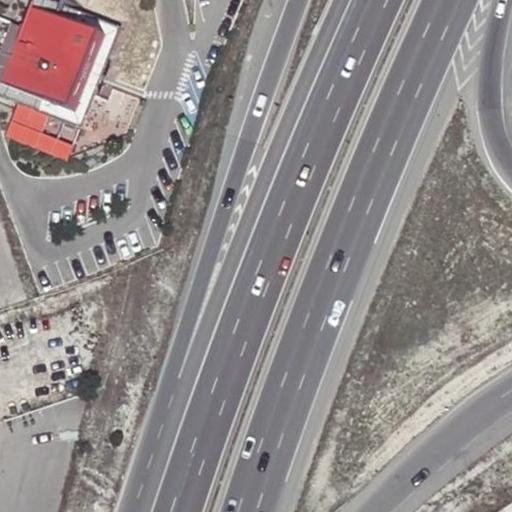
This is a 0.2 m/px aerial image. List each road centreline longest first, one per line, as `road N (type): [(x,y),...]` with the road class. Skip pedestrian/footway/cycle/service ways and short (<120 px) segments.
road 1 (motorway): [(245,511),(448,0)]
road 2 (motorway): [(368,0),(274,226),(175,511)]
road 3 (motorway): [(295,0),(135,511)]
road 4 (motorway): [(379,511),(449,442),(511,398)]
road 5 (motorway): [(511,166),(493,101),(500,0)]
